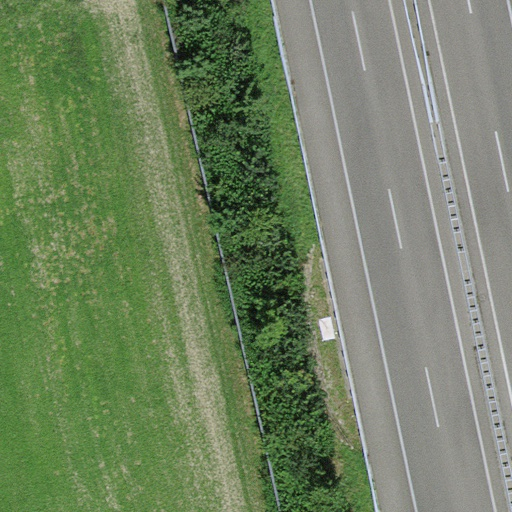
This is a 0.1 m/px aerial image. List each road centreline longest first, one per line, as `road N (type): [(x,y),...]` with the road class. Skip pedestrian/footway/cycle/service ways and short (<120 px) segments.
road 1 (motorway): [(354,0),(464,511)]
road 2 (motorway): [(511,196),(469,0)]
